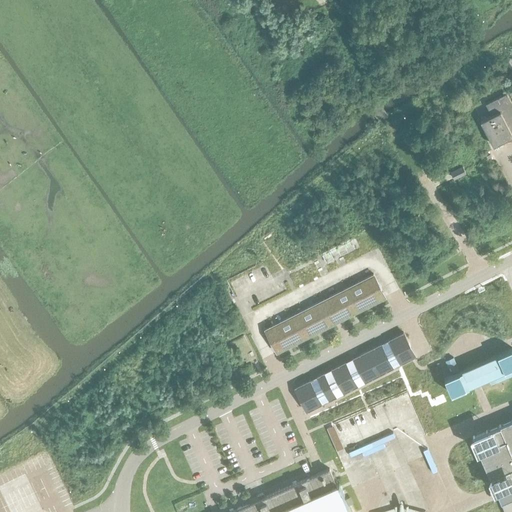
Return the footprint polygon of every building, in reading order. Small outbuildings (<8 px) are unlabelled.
[(511,132),(511,131),(511,130),(511,103),(506,92),(485,103),(491,114),(480,120),(493,145),(511,135),(511,132)] [(463,166),(451,172),(454,178),(466,172),(463,166)] [(277,352),(277,351),(385,297),(373,273),(373,274),(266,328),(265,328),(277,352)] [(307,410),(336,395),(338,399),(343,396),(342,392),(415,355),(403,332),(296,387),(295,387),(307,410)] [(511,347),(444,377),(451,393),(488,377),(491,384),(511,374),(511,370),(511,367),(511,366),(511,347)] [(446,360),(451,372),(459,369),(453,357),(446,360)] [(511,511),(511,419),(473,436),(495,487),(505,511),(511,511)] [(352,511),(339,481),(336,483),(329,468),(265,496),(263,492),(257,495),(259,499),(228,511),(352,511)]
